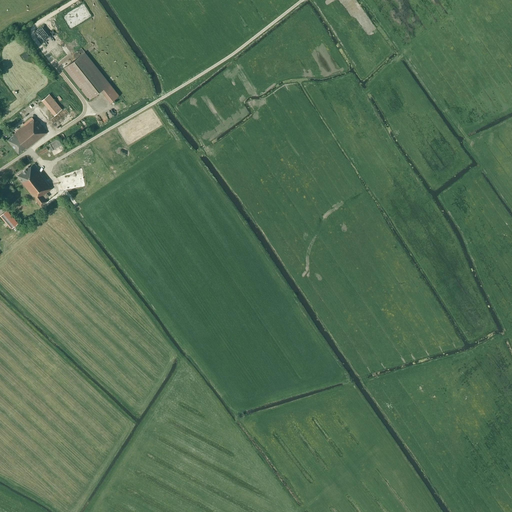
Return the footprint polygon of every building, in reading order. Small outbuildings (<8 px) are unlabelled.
[(341,0),(352,14),(357,9),(350,0),(341,0)] [(55,37),(66,54),(69,52),(57,36),(55,37)] [(119,95),(109,83),(84,52),(64,68),(89,99),(101,90),(110,102),(119,95)] [(62,109),(49,94),(41,100),(54,115),(62,109)] [(26,149),(47,133),(37,121),(36,122),(32,117),(23,124),(24,125),(18,129),(15,132),(12,134),(13,135),(8,140),(18,153),(25,148),(26,149)] [(49,152),(61,144),(58,139),(38,150),(41,155),(48,150),(49,152)] [(46,193),(51,189),(32,164),(28,168),(28,167),(17,175),(19,179),(20,178),(20,179),(20,180),(35,199),(34,200),(37,203),(40,206),(46,201),(44,199),(48,196),(46,193)] [(18,222),(7,209),(0,214),(0,216),(11,229),(18,222)]
